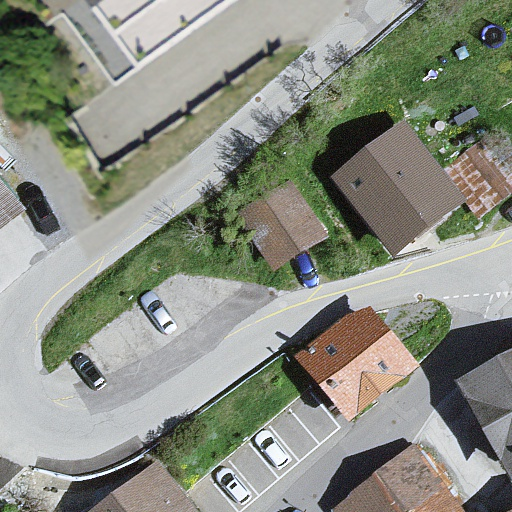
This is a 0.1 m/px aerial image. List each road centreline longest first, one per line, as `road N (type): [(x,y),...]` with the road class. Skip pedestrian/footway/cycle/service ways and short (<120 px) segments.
road 1 (residential): [(407,0),(27,305),(9,336),(7,390),(27,418),(56,435),(115,433),(306,318),(367,297),(502,271)]
road 2 (residential): [(502,271),(474,341),(303,511)]
